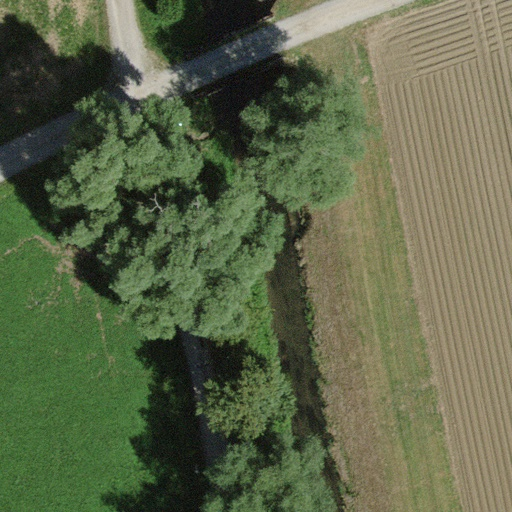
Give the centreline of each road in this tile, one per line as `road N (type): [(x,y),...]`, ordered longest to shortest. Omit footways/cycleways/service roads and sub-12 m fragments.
road 1 (track): [(226,511),(125,92)]
road 2 (track): [(354,0),(125,92)]
road 3 (track): [(125,92),(0,164)]
